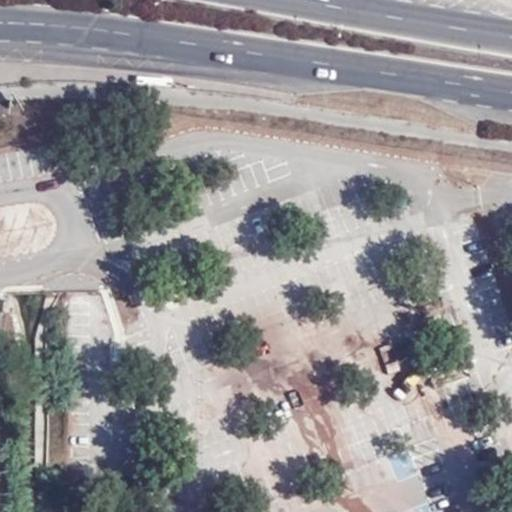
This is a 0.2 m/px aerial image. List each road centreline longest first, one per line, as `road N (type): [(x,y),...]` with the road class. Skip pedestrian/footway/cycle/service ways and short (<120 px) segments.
road 1 (secondary): [(0,21),(511,90)]
road 2 (secondary): [(511,35),(302,0)]
